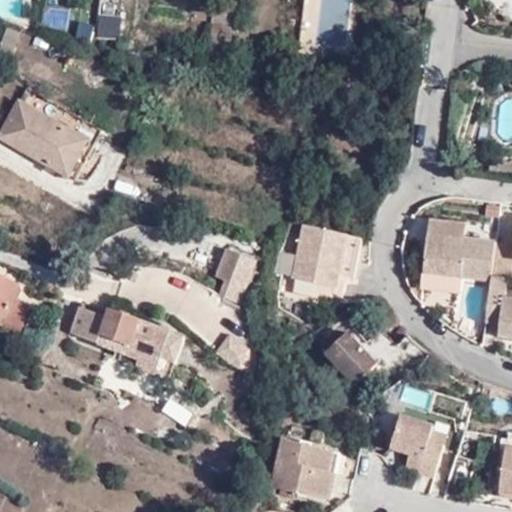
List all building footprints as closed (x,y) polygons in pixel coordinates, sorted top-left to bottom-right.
[(119,0),(105,0),(104,15),(118,16),(119,0)] [(218,5),(211,71),(229,75),(235,7),(218,5)] [(85,28),(71,24),(67,39),(81,43),(85,28)] [(21,81),(12,95),(81,135),(63,166),(69,170),(96,124),(21,81)] [(81,135),(12,95),(0,116),(0,130),(63,166),(81,135)] [(456,276),(484,280),(484,277),(489,241),(460,237),(461,224),(423,220),(416,272),(456,276)] [(359,238),(301,222),(293,254),(289,274),(288,277),(330,287),(334,273),(350,275),(359,238)] [(511,225),(509,242),(489,241),(484,277),(500,280),(506,281),(506,273),(508,256),(511,256),(511,225)] [(235,303),(254,260),(223,247),(211,275),(221,280),(214,293),(235,303)] [(270,271),(289,274),(293,254),(275,250),(270,271)] [(456,276),(416,272),(414,287),(454,291),(456,276)] [(17,281),(0,273),(0,315),(8,319),(7,326),(19,331),(30,307),(18,301),(22,291),(15,287),(17,281)] [(511,297),(498,296),(500,280),(484,277),(484,280),(480,320),(495,323),(493,334),(511,336),(511,297)] [(108,318),(113,306),(89,297),(83,309),(108,318)] [(173,331),(113,306),(108,318),(83,309),(75,336),(105,347),(109,338),(140,351),(133,368),(165,380),(171,366),(161,363),(173,331)] [(371,361),(342,329),(317,352),(345,384),(371,361)] [(183,335),(173,331),(161,363),(171,366),(183,335)] [(216,355),(242,368),(252,349),(226,336),(216,355)] [(421,442),(424,433),(426,427),(395,415),(383,446),(403,455),(399,468),(425,477),(436,448),(421,442)] [(440,439),(424,433),(421,442),(436,448),(440,439)] [(316,475),(321,454),(273,440),(259,488),(286,496),(287,492),(319,501),(325,477),(316,475)] [(511,446),(499,444),(491,487),(511,491),(511,446)] [(330,457),(321,454),(316,475),(325,477),(330,457)]
